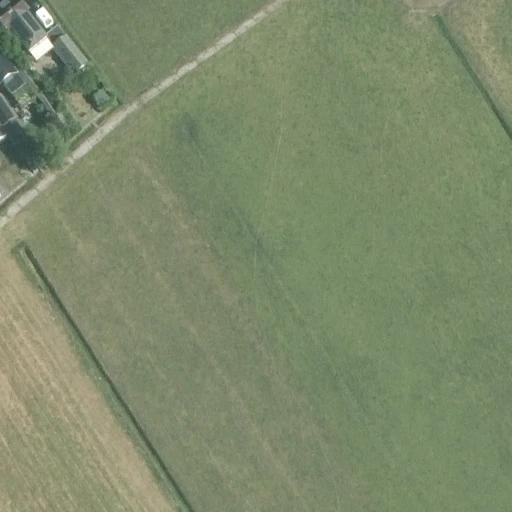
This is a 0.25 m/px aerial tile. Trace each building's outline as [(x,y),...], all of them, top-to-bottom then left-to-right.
[(13,40),(28,60),(45,47),(29,25),(30,25),(10,0),(8,0),(0,6),(0,33),(8,44),(13,40)] [(88,65),(102,56),(83,29),(70,39),(88,65)] [(88,72),(66,43),(51,55),(73,84),(88,72)] [(0,88),(7,98),(21,88),(0,60),(0,88)] [(102,96),(93,102),(100,112),(109,105),(102,96)] [(14,122),(0,100),(0,128),(2,130),(14,122)] [(0,182),(9,195),(23,186),(10,168),(0,174),(0,182)]
